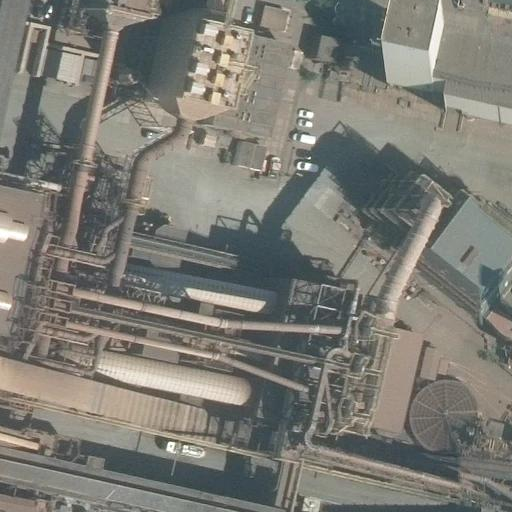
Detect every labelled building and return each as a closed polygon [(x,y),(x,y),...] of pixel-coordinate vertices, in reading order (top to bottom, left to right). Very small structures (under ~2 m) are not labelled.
[(94,15),(112,19),(115,0),(65,0),(56,46),(68,49),(72,31),(90,35),(94,15)] [(213,22),(214,19),(218,0),(207,0),(203,20),(204,20),(213,22)] [(157,16),(142,20),(128,94),(131,106),(150,101),(152,110),(158,111),(142,115),(150,116),(181,108),(186,86),(196,83),(198,74),(191,72),(200,28),(174,23),(177,6),(168,8),(159,7),(157,16)] [(308,16),(298,14),(293,38),(303,40),(308,16)] [(198,125),(245,136),(250,137),(258,138),(279,44),(260,40),(220,31),(200,116),(198,125)] [(389,71),(386,85),(403,89),(422,93),(425,94),(433,96),(433,94),(434,94),(435,95),(440,96),(447,97),(446,102),(445,107),(444,111),(446,112),(461,115),(499,123),(501,124),(511,126),(511,56),(509,55),(475,48),(463,45),(460,45),(456,44),(442,41),(398,31),(397,37),(389,71)] [(210,37),(209,37),(200,35),(195,59),(205,61),(210,37)] [(316,61),(326,64),(331,40),(312,35),(312,36),(311,38),(311,40),(307,59),(316,61)] [(289,52),(286,64),(284,76),(296,79),(300,58),(301,55),(289,52)] [(511,229),(485,208),(468,230),(468,231),(511,265),(511,229)] [(143,230),(141,236),(141,237),(123,233),(122,236),(118,253),(118,256),(136,260),(137,262),(141,268),(163,273),(166,260),(172,230),(156,227),(151,225),(143,230)] [(284,287),(200,268),(170,404),(218,414),(211,445),(373,481),(382,440),(362,436),(363,433),(342,429),(339,441),(300,432),(330,299),(334,300),(338,280),(288,269),(284,287)] [(390,330),(374,326),(352,321),(340,370),(329,420),(359,427),(380,431),(389,434),(390,431),(401,384),(410,345),(412,335),(390,330)] [(103,329),(99,346),(117,351),(117,352),(116,354),(128,356),(129,353),(144,356),(148,339),(132,335),(132,333),(121,330),(122,330),(103,326),(103,329)] [(419,346),(416,377),(431,379),(435,348),(419,346)] [(93,406),(90,418),(90,420),(116,426),(124,387),(99,381),(98,387),(97,388),(88,386),(87,389),(85,400),(84,403),(93,405),(93,406)] [(511,449),(511,432),(481,425),(477,446),(476,445),(473,460),(508,468),(511,454),(511,453),(511,449)] [(0,503),(1,504),(0,507),(0,510),(8,511),(310,511),(200,487),(197,487),(137,473),(135,473),(75,459),(73,459),(43,452),(41,451),(13,445),(10,445),(0,442),(0,503)]
